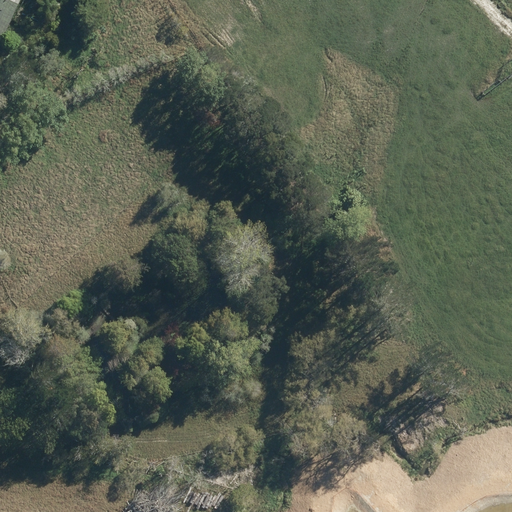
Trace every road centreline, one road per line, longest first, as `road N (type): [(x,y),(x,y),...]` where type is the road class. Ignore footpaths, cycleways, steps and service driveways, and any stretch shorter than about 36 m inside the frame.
road 1 (unknown): [(480,221),(273,370),(119,511)]
road 2 (unknown): [(273,370),(131,140),(100,113),(50,91),(0,97)]
road 3 (unknown): [(511,267),(339,0)]
road 4 (unknown): [(168,210),(0,329)]
